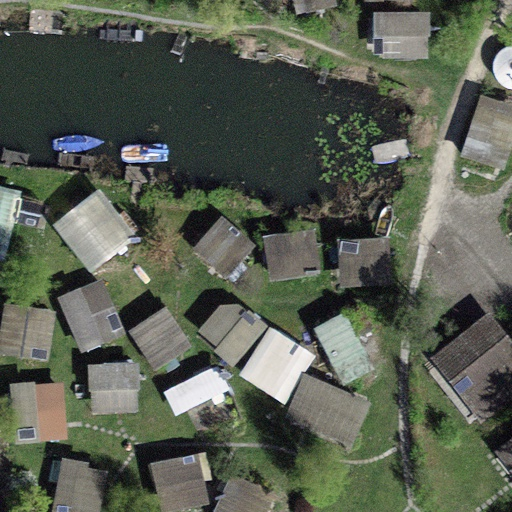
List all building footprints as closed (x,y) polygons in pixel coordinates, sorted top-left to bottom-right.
[(511,161),(511,93),(490,87),(472,150),(511,161)] [(110,182),(64,216),(100,265),(146,231),(110,182)] [(355,276),(403,270),(397,230),(349,236),(355,276)] [(108,273),(69,291),(91,339),(130,320),(108,273)] [(15,296),(7,344),(55,352),(63,305),(15,296)] [(163,358),(198,337),(176,301),(141,322),(163,358)] [(280,316),(248,365),(294,395),(326,346),(280,316)] [(493,379),(505,395),(511,389),(511,358),(487,327),(447,358),(475,393),(493,379)] [(184,401),(233,384),(226,364),(177,381),(184,401)] [(355,434),(376,399),(322,368),(302,403),(355,434)] [(22,375),(23,432),(74,431),(73,374),(22,375)] [(212,447),(163,458),(173,507),(223,496),(212,447)] [(108,511),(115,457),(71,451),(64,505),(108,511)] [(224,511),(273,511),(282,487),(239,472),(224,511)]
